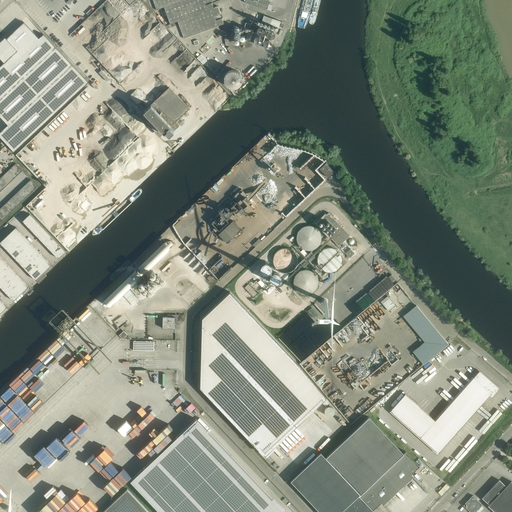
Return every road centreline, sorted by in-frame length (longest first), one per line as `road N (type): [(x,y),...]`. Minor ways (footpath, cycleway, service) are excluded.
road 1 (unclassified): [(305,511),(192,392),(186,329),(193,307),(325,191)]
road 2 (unclassified): [(511,380),(415,296),(342,199),(325,191)]
road 3 (unknown): [(31,487),(10,466),(12,454),(111,367)]
road 4 (unknown): [(31,487),(120,414),(133,390)]
road 5 (unknown): [(32,0),(122,93)]
road 6 (unknown): [(333,383),(357,397),(401,366),(403,351),(383,332)]
